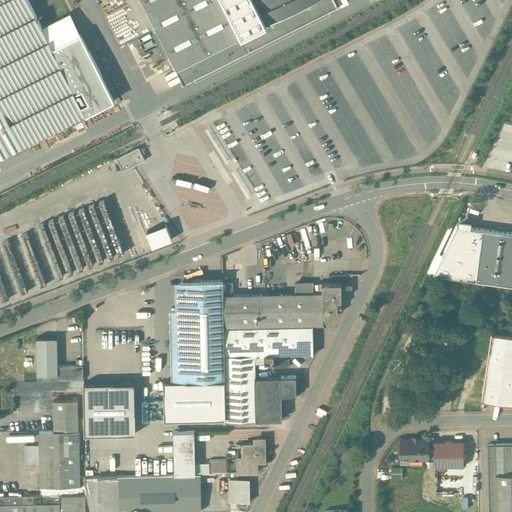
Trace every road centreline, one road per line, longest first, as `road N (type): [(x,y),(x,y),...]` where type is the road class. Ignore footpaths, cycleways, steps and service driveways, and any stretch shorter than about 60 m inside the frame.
road 1 (residential): [(353,196),(0,329)]
road 2 (residential): [(353,196),(375,241),(374,265),(256,511)]
road 3 (residential): [(365,511),(370,448),(389,427),(511,419)]
road 4 (residential): [(511,191),(451,182),(353,196)]
